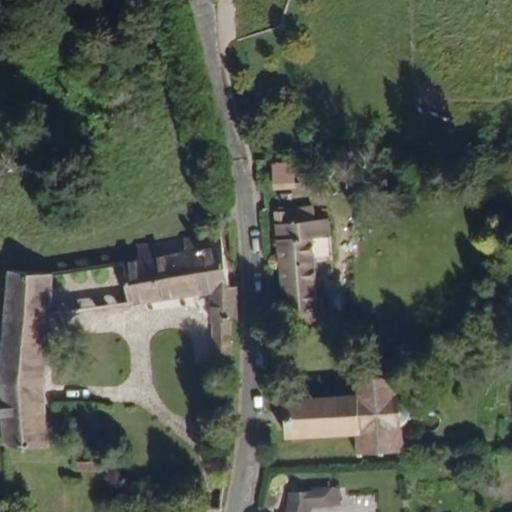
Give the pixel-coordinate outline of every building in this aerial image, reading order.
[(298,216),(323,216),(323,208),(298,210),(298,216)] [(298,216),(285,217),(294,306),(325,304),(323,280),(322,237),(338,236),(338,220),(324,220),(323,216),(298,216)] [(208,379),(230,377),(232,329),(238,327),(236,295),(229,296),(219,241),(184,247),(185,261),(156,265),(154,253),(135,254),(136,269),(124,270),(130,311),(191,302),(210,301),(208,379)] [(0,342),(0,455),(42,453),(39,394),(53,280),(10,280),(0,342)] [(419,458),(424,459),(423,451),(419,451),(419,433),(433,434),(433,429),(428,429),(427,415),(433,415),(433,410),(419,410),(419,389),(422,388),(422,384),(418,383),(418,379),(414,379),(413,384),(397,384),(397,380),(391,380),(391,385),(375,385),(375,380),(370,379),(370,403),(338,404),(338,400),(332,400),(332,403),(304,404),(305,439),(332,439),(333,443),(340,443),(339,439),(370,438),(370,464),(376,464),(376,459),(391,458),(392,463),(397,463),(398,459),(412,458),(414,463),(418,463),(419,458)] [(97,479),(97,469),(73,469),(73,478),(97,479)] [(107,469),(97,469),(97,479),(107,478),(107,469)] [(319,511),(319,510),(319,506),(346,504),(345,492),(320,492),(319,497),(310,497),(298,497),(298,511),(297,511),(319,511)]
